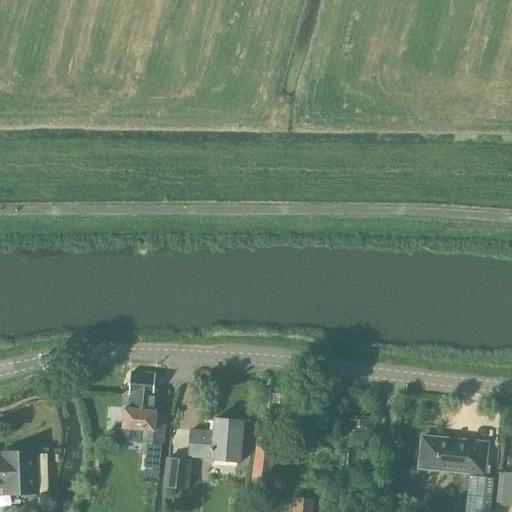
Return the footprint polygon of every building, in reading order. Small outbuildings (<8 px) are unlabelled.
[(124,409),(122,430),(143,431),(142,443),(164,445),(167,413),(156,412),(158,391),(154,391),(155,375),(132,373),(130,395),(131,395),(130,399),(130,409),(124,409)] [(271,419),(295,421),(298,385),(271,383),(270,390),(263,390),(261,415),(262,415),(257,450),(252,482),(269,485),(275,440),(268,439),(271,419)] [(304,426),(328,428),(329,412),(306,410),(304,426)] [(240,462),(244,422),(216,419),(214,434),(209,434),(210,433),(191,431),(189,457),(212,459),(212,460),(240,462)] [(375,438),(376,425),(360,424),(359,437),(375,438)] [(257,450),(260,427),(245,425),(242,448),(257,450)] [(420,435),(417,471),(469,476),(465,511),(491,511),(494,479),(486,478),(490,442),(420,435)] [(160,469),(162,449),(148,448),(147,468),(160,469)] [(37,493),(35,451),(4,453),(5,459),(0,458),(0,486),(6,486),(6,494),(37,493)] [(189,463),(166,461),(163,491),(186,493),(189,463)] [(412,471),(401,470),(399,490),(410,491),(412,471)] [(511,506),(511,474),(505,473),(502,505),(511,506)]
